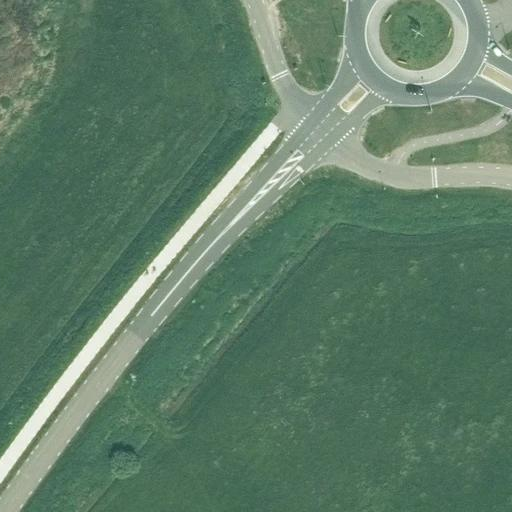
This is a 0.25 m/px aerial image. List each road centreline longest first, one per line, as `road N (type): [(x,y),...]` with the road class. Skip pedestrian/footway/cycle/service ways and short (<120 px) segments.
road 1 (secondary): [(2,511),(217,237)]
road 2 (unclassified): [(328,141),(398,178),(511,178)]
road 3 (secondary): [(309,122),(222,220),(217,237)]
road 4 (secondary): [(217,237),(232,233),(328,141)]
